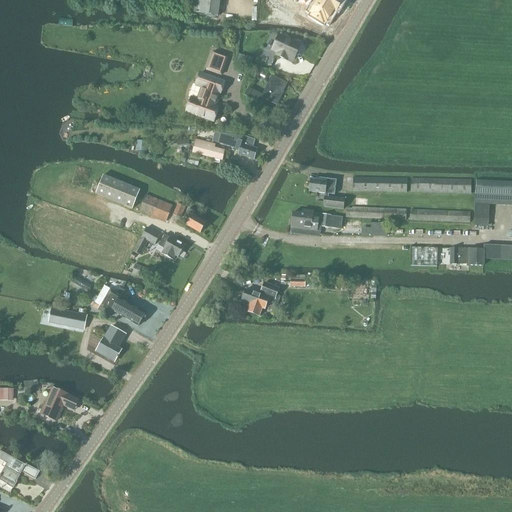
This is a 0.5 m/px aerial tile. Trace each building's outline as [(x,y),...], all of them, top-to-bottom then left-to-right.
[(218,16),(220,0),(195,0),(194,13),(218,16)] [(341,0),(318,0),(311,11),(314,13),(313,15),(323,22),(324,19),(327,21),(334,10),(336,11),(342,1),(341,0)] [(286,56),(292,59),(299,44),(277,35),(270,49),(276,52),(274,55),(284,59),(286,56)] [(207,70),(221,75),(228,57),(213,52),(207,70)] [(199,74),(195,85),(203,88),(198,101),(191,98),(186,112),(214,122),(219,109),(213,107),(218,93),(221,94),(225,83),(212,78),(213,77),(209,76),(208,77),(199,74)] [(276,104),(284,89),(279,86),(281,82),(272,77),(262,97),(276,104)] [(261,95),(248,88),(244,96),(258,101),(261,95)] [(254,160),(258,149),(253,148),(255,140),(244,137),(220,134),(218,144),(239,150),(238,155),(254,160)] [(215,145),(196,140),(195,143),(192,153),(222,161),(224,151),(215,148),(215,145)] [(147,142),(137,141),(136,151),(146,152),(147,142)] [(133,209),(140,190),(103,175),(95,194),(133,209)] [(344,210),(345,200),(328,198),(329,195),(334,195),(336,181),(319,178),(319,181),(311,180),(310,185),(309,186),(308,189),(309,190),(309,192),(325,194),(324,207),(344,210)] [(353,178),(353,192),(407,193),(407,179),(353,178)] [(471,194),(471,180),(410,179),(410,193),(471,194)] [(511,195),(511,180),(475,180),(475,194),(511,195)] [(139,212),(165,223),(173,206),(146,195),(139,212)] [(179,218),(185,208),(177,204),(172,214),(179,218)] [(406,220),(406,210),(346,208),(346,218),(406,220)] [(200,233),(206,223),(192,215),(194,212),(189,209),(184,218),(189,221),(186,225),(200,233)] [(329,228),(331,216),(323,215),(322,219),(312,218),(313,212),(302,210),(302,214),(293,213),(291,228),(321,232),(321,227),(329,228)] [(470,223),(470,213),(410,210),(410,220),(470,223)] [(474,226),(488,226),(489,213),(475,212),(474,226)] [(354,226),(353,235),(388,236),(388,223),(372,222),(372,227),(354,226)] [(147,227),(142,237),(135,252),(141,255),(148,242),(156,246),(160,238),(155,235),(157,232),(147,227)] [(162,254),(173,260),(175,256),(178,258),(185,246),(170,238),(165,235),(158,246),(164,250),(162,254)] [(483,248),(483,249),(483,260),(511,261),(511,247),(483,246),(483,248)] [(482,266),(483,260),(483,249),(469,248),(469,249),(469,260),(468,265),(482,266)] [(438,249),(412,249),(411,267),(438,268),(438,249)] [(468,265),(469,260),(469,249),(450,249),(450,265),(468,265)] [(135,265),(132,274),(144,279),(147,269),(135,265)] [(92,287),(73,276),(69,283),(88,293),(92,287)] [(305,288),(305,280),(291,280),(291,287),(305,288)] [(275,299),(277,294),(282,295),(284,291),(279,289),(264,283),(261,293),(275,299)] [(354,294),(354,299),(366,300),(367,294),(366,294),(367,288),(368,284),(355,283),(355,287),(354,287),(354,292),(354,294)] [(113,312),(138,327),(145,314),(120,300),(122,296),(120,296),(122,292),(119,290),(117,294),(107,288),(96,309),(110,317),(113,312)] [(265,309),(269,298),(246,290),(242,301),(249,304),(247,312),(259,317),(262,309),(265,309)] [(84,330),(87,315),(52,308),(49,323),(84,330)] [(118,349),(125,335),(111,327),(103,341),(97,350),(103,353),(104,351),(109,354),(107,357),(115,362),(121,351),(118,349)] [(14,390),(0,388),(0,401),(14,401),(14,390)] [(38,411),(39,413),(57,421),(64,406),(74,410),(79,400),(52,388),(44,404),(43,404),(41,405),(40,406),(39,407),(38,410),(38,411)] [(26,465),(4,453),(0,450),(0,458),(1,459),(0,460),(6,464),(0,475),(0,480),(13,488),(22,472),(35,480),(40,472),(26,464),(26,465)]
